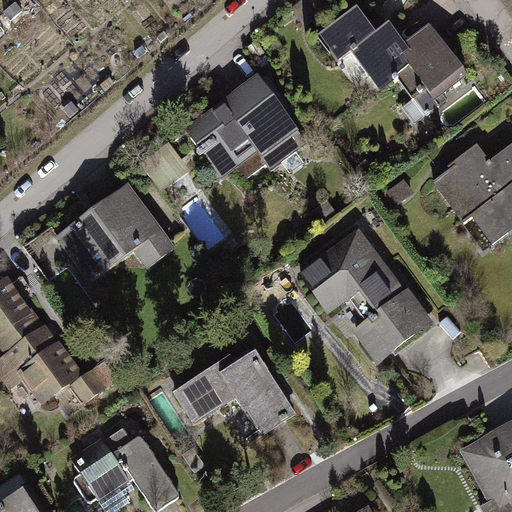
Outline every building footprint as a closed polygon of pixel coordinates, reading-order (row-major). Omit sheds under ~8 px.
[(399,69),(402,46),(387,27),(374,37),(352,8),(317,36),(340,66),(353,55),(377,86),(399,69)] [(470,80),(429,28),(402,46),(399,69),(428,110),(470,80)] [(309,140),(262,75),(180,134),(227,199),(309,140)] [(511,142),(452,184),(511,268),(511,142)] [(165,193),(193,173),(177,150),(148,170),(165,193)] [(178,247),(127,180),(49,240),(100,307),(178,247)] [(435,322),(357,223),(292,274),(370,373),(435,322)] [(0,360),(43,329),(5,279),(0,282),(0,360)] [(43,329),(0,360),(0,393),(7,402),(20,392),(37,415),(62,397),(79,419),(99,404),(43,329)] [(302,412),(250,336),(164,394),(191,432),(231,405),(256,442),(302,412)] [(511,511),(511,418),(450,453),(482,511),(511,511)] [(182,495),(141,434),(132,440),(124,427),(73,461),(82,475),(76,479),(92,504),(134,476),(157,511),(182,495)] [(38,511),(17,480),(0,491),(0,511),(38,511)] [(374,511),(370,503),(352,511),(374,511)]
